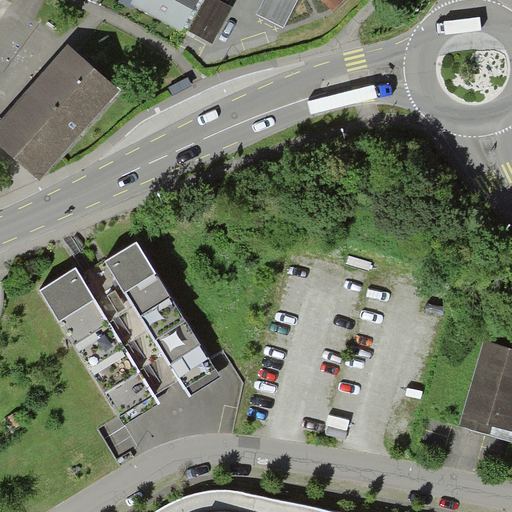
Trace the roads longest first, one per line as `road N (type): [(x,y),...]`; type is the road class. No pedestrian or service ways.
road 1 (residential): [(511,506),(237,452),(175,456),(79,511)]
road 2 (secondary): [(417,69),(323,86),(0,227)]
